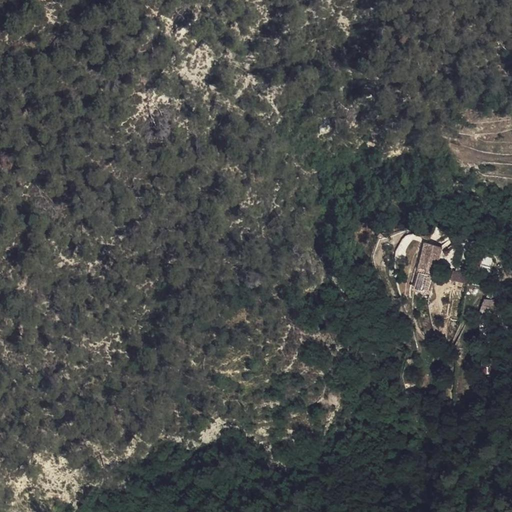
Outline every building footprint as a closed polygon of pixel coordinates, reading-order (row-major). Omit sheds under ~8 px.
[(437,250),(423,247),(420,256),(435,259),(437,250)] [(420,256),(418,264),(433,267),(435,259),(420,256)] [(430,279),(433,267),(418,264),(415,276),(430,279)] [(468,276),(453,273),(451,283),(465,285),(468,276)] [(480,312),(493,314),(494,300),(482,298),(480,312)]
